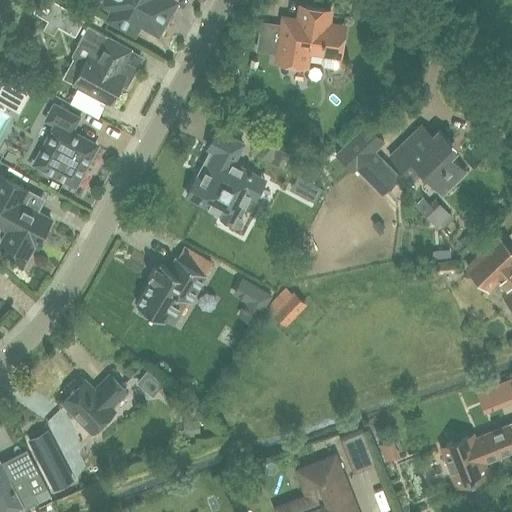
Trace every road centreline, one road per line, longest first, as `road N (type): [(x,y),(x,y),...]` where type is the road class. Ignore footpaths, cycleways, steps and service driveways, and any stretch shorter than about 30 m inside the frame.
road 1 (residential): [(0,371),(34,344),(93,262),(239,0)]
road 2 (unclassified): [(511,100),(426,0)]
